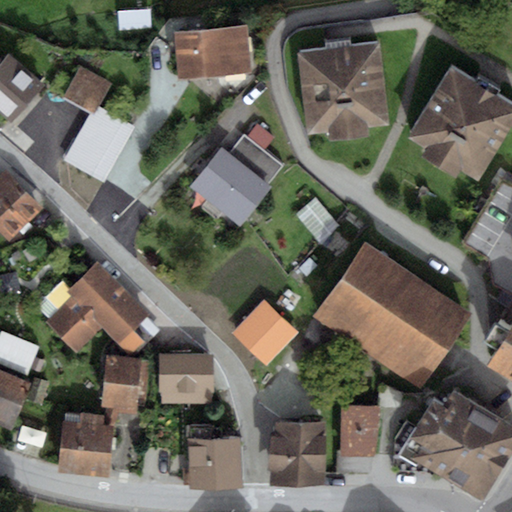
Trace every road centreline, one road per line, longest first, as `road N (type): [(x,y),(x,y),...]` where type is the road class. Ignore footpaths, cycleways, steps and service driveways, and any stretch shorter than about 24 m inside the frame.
road 1 (residential): [(254,503),(249,406),(236,369),(0,146)]
road 2 (residential): [(254,503),(130,497),(0,465)]
road 3 (residential): [(443,511),(408,501),(254,503)]
